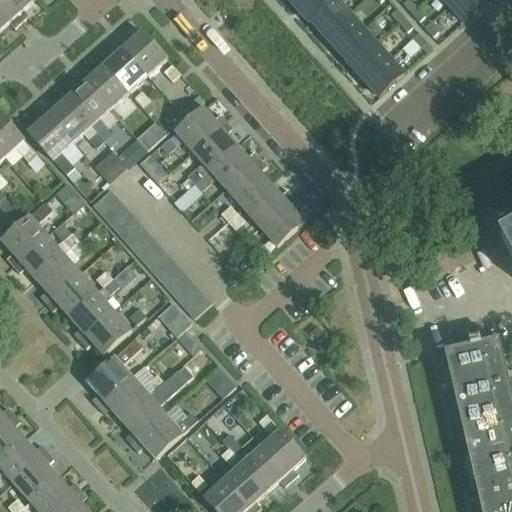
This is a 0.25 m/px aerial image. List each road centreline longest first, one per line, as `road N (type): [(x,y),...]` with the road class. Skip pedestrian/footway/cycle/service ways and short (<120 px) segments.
road 1 (residential): [(400,429),(344,204),(166,0)]
road 2 (residential): [(360,464),(246,328),(321,258)]
road 3 (residential): [(128,511),(0,373)]
road 4 (residential): [(386,129),(511,19)]
